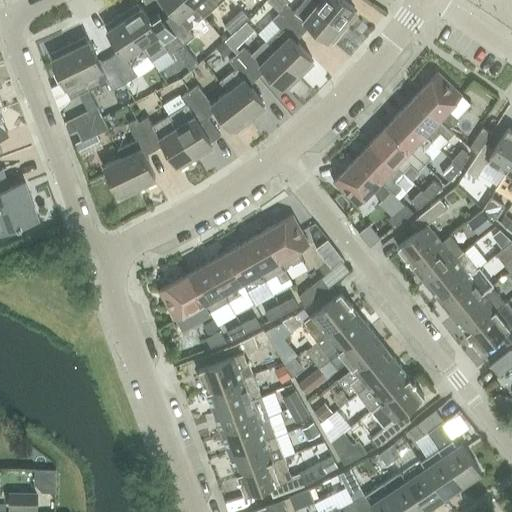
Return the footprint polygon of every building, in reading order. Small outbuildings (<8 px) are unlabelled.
[(194,6),(188,0),(160,0),(173,14),(164,22),(182,45),(193,35),(179,19),(194,6)] [(188,0),(194,6),(203,16),(221,0),(188,0)] [(344,28),(310,0),(303,0),(294,12),(285,5),(279,12),(301,34),(308,26),(327,41),(328,40),(332,43),(344,28)] [(310,0),(344,28),(356,13),(353,10),(354,9),(343,0),(310,0)] [(137,5),(121,15),(146,54),(151,61),(167,50),(170,54),(182,45),(164,22),(160,16),(150,23),(141,8),(139,9),(137,5)] [(240,10),(232,17),(240,25),(248,18),(240,10)] [(279,28),(265,41),(299,76),(313,63),(310,60),(311,58),(294,41),(301,34),(279,12),(271,19),(279,28)] [(146,54),(121,15),(105,26),(107,30),(106,31),(119,51),(109,58),(124,83),(137,75),(130,65),(146,54)] [(232,33),(224,40),(232,50),(240,43),(232,33)] [(85,37),(67,46),(89,90),(99,85),(100,87),(107,83),(111,90),(124,83),(109,58),(99,62),(88,41),(87,42),(85,37)] [(223,58),(232,50),(224,40),(215,48),(223,58)] [(299,76),(265,41),(251,55),(243,47),(236,54),(257,78),(264,70),(281,88),(282,86),(286,90),(299,76)] [(89,90),(67,46),(50,54),(52,58),(51,59),(70,99),(89,90)] [(257,78),(236,54),(228,60),(234,69),(219,81),(227,91),(249,120),(264,108),(261,105),(263,103),(248,85),(257,78)] [(197,65),(191,56),(184,60),(184,64),(188,71),(197,65)] [(437,72),(414,96),(449,129),(449,128),(458,120),(447,110),(461,95),(437,72)] [(196,85),(189,91),(207,117),(215,110),(230,129),(231,128),(234,132),(249,120),(227,91),(211,103),(196,85)] [(185,104),(169,115),(195,158),(211,148),(209,144),(211,143),(198,123),(207,117),(189,91),(180,96),(185,104)] [(449,129),(414,96),(399,111),(431,142),(440,133),(447,140),(454,132),(449,128),(449,129)] [(79,114),(85,126),(94,121),(102,117),(97,106),(79,114)] [(431,142),(399,111),(385,127),(424,164),(430,157),(423,150),(431,142)] [(195,158),(169,115),(152,126),(146,117),(138,122),(143,132),(153,150),(162,145),(175,165),(177,164),(179,168),(195,158)] [(94,121),(99,133),(108,128),(102,117),(94,121)] [(121,157),(137,190),(155,182),(152,177),(154,176),(144,156),(153,150),(143,132),(138,122),(136,119),(127,123),(136,140),(117,149),(121,157)] [(424,164),(385,127),(370,142),(402,173),(410,164),(417,171),(424,164)] [(469,147),(476,154),(490,133),(482,127),(469,147)] [(505,172),(511,162),(511,131),(507,128),(489,156),(479,150),(465,171),(475,178),(487,160),(505,172)] [(74,145),(80,158),(102,148),(95,134),(81,141),(74,145)] [(370,142),(355,158),(390,191),(394,195),(401,188),(393,181),(402,173),(370,142)] [(452,162),(460,169),(469,155),(462,148),(450,160),(452,162)] [(121,157),(102,166),(116,195),(118,194),(120,198),(137,190),(121,157)] [(390,191),(355,158),(332,182),(357,205),(371,190),(381,200),(390,191)] [(452,162),(441,173),(449,181),(460,169),(452,162)] [(0,233),(35,220),(21,182),(3,189),(0,179),(0,233)] [(441,188),(433,180),(422,191),(422,192),(429,198),(441,188)] [(422,191),(421,190),(409,202),(417,209),(429,198),(422,192),(422,191)] [(490,196),(481,209),(488,218),(491,215),(494,217),(496,219),(504,205),(490,196)] [(437,216),(447,208),(439,199),(434,203),(430,207),(437,216)] [(405,205),(387,219),(393,227),(412,212),(405,205)] [(489,219),(488,218),(481,209),(465,222),(473,232),(489,219)] [(292,215),(262,231),(284,270),(303,259),(298,250),(308,244),(292,215)] [(511,220),(504,215),(499,221),(504,226),(511,233),(511,220)] [(411,265),(440,242),(426,224),(397,247),(411,265)] [(367,225),(358,233),(369,247),(378,239),(367,225)] [(284,270),(262,231),(243,242),(265,281),(276,275),(280,283),(289,278),(284,270)] [(493,240),(500,249),(511,241),(502,233),(493,240)] [(440,242),(411,265),(424,282),(454,259),(462,252),(449,235),(440,242)] [(265,281),(243,242),(225,252),(246,291),(265,281)] [(462,252),(424,282),(438,299),(479,267),(486,262),(472,244),(463,251),(462,252)] [(225,252),(206,263),(228,302),(246,291),(225,252)] [(206,263),(187,273),(204,303),(203,303),(209,313),(228,302),(206,263)] [(479,267),(438,299),(452,317),(481,293),(482,294),(491,287),(493,285),(479,267)] [(204,303),(187,273),(158,290),(174,320),(203,303),(204,303)] [(298,295),(302,303),(304,306),(328,287),(321,277),(298,295)] [(504,303),(491,287),(482,294),(481,293),(452,317),(466,334),(495,310),(504,303)] [(315,341),(354,310),(340,292),(303,322),(305,324),(303,326),(315,341)] [(293,297),(278,304),(283,313),(297,306),(293,297)] [(495,310),(466,334),(480,352),(507,330),(511,336),(511,308),(506,301),(504,303),(495,310)] [(283,313),(278,304),(264,312),(269,320),(283,313)] [(354,310),(315,341),(329,359),(339,351),(368,327),(354,310)] [(293,315),(282,321),(291,332),(300,325),(293,315)] [(255,316),(240,324),(245,333),(259,325),(255,316)] [(245,333),(240,324),(226,331),(231,340),(245,333)] [(339,351),(329,359),(336,367),(346,360),(352,368),(382,344),(368,327),(339,351)] [(225,341),(219,330),(205,338),(210,347),(225,341)] [(253,336),(242,341),(246,353),(258,349),(253,336)] [(382,344),(352,368),(337,380),(348,394),(354,389),(356,393),(395,361),(382,344)] [(511,365),(511,353),(509,350),(490,366),(498,376),(511,365)] [(206,391),(253,374),(248,362),(246,362),(242,353),(198,370),(206,391)] [(294,357),(284,366),(292,376),(303,368),(294,357)] [(409,379),(395,361),(356,393),(370,410),(409,379)] [(291,378),(284,366),(283,365),(273,370),(281,384),(291,378)] [(298,384),(306,394),(326,378),(318,368),(298,384)] [(260,395),(253,374),(206,391),(213,412),(260,395)] [(409,379),(370,410),(384,427),(370,438),(377,446),(383,443),(390,437),(402,428),(395,419),(423,396),(409,379)] [(295,391),(281,399),(287,411),(301,403),(295,391)] [(268,415),(260,395),(213,412),(221,433),(268,415)] [(301,403),(287,411),(294,423),(308,415),(301,403)] [(324,403),(313,411),(321,421),(331,413),(324,403)] [(337,409),(320,423),(330,441),(342,432),(350,426),(337,409)] [(435,410),(415,424),(424,435),(427,433),(440,422),(443,420),(435,410)] [(275,436),(268,415),(221,433),(229,453),(275,436)] [(307,440),(319,434),(313,422),(301,429),(307,440)] [(461,484),(462,484),(480,472),(461,443),(456,446),(440,422),(427,433),(438,449),(461,484)] [(424,435),(415,424),(408,431),(416,441),(424,435)] [(352,444),(342,432),(330,441),(343,464),(366,452),(357,440),(352,444)] [(275,436),(229,453),(236,474),(283,457),(279,447),(275,436)] [(392,444),(385,449),(393,460),(400,454),(392,444)] [(393,460),(385,449),(378,454),(386,465),(393,460)] [(438,449),(420,461),(443,496),(449,492),(452,495),(464,487),(462,484),(461,484),(438,449)] [(331,455),(320,461),(326,473),(338,467),(331,455)] [(283,457),(236,474),(244,495),(276,484),(280,494),(304,485),(300,473),(290,476),(283,457)] [(400,471),(406,480),(425,508),(443,496),(420,461),(419,459),(408,466),(400,471)] [(324,474),(318,463),(300,473),(304,485),(324,474)] [(34,469),(34,485),(41,492),(55,492),(55,469),(34,469)] [(354,484),(346,469),(338,474),(346,489),(354,484)] [(400,471),(383,482),(389,491),(388,492),(401,511),(419,511),(425,508),(406,480),(400,471)] [(389,491),(383,482),(365,494),(352,501),(358,511),(401,511),(388,492),(389,491)] [(358,511),(352,501),(345,487),(333,493),(340,507),(329,511),(358,511)] [(308,489),(300,493),(305,506),(313,502),(308,489)] [(9,494),(9,510),(35,510),(35,494),(9,494)] [(268,505),(270,511),(286,511),(282,500),(268,505)]
